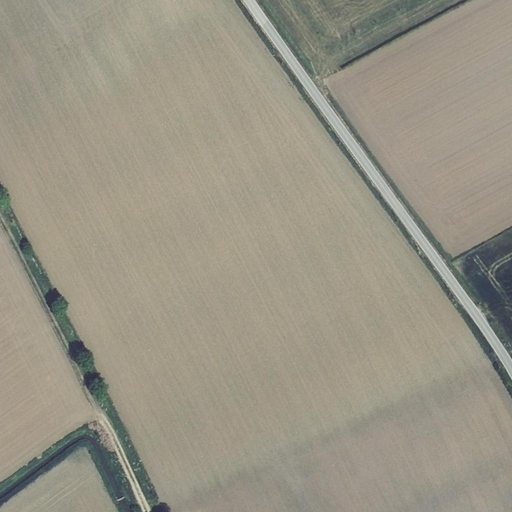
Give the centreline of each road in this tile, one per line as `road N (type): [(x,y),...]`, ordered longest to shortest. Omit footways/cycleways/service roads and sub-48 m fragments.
road 1 (unclassified): [(250,0),(511,363)]
road 2 (track): [(146,511),(0,214)]
